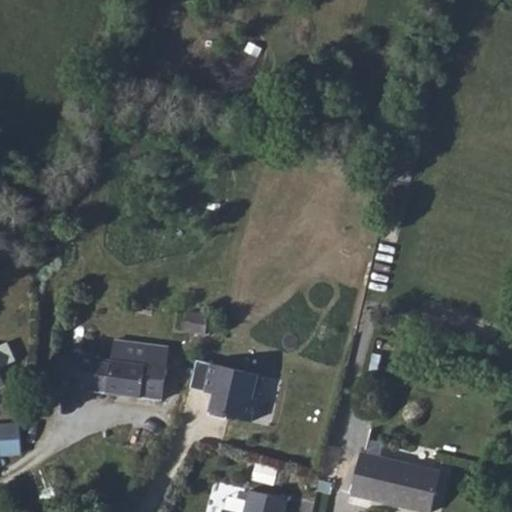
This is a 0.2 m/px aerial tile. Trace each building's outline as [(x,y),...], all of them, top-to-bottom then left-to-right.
[(210,317),(187,312),(183,331),(206,336),(210,317)] [(162,400),(169,348),(95,339),(93,357),(77,355),(77,359),(59,357),(56,386),(162,400)] [(253,398),(258,375),(198,360),(191,388),(208,392),(209,388),(216,390),(209,415),(227,420),(228,416),(252,422),(257,398),(253,398)] [(0,455),(22,454),(20,424),(0,425),(0,455)] [(428,511),(431,511),(441,472),(361,453),(351,494),(428,511)] [(331,495),(333,488),(332,487),(333,483),(320,480),(317,491),(331,495)] [(284,511),(288,500),(250,490),(244,511),(228,511),(223,511),(222,511),(284,511)]
